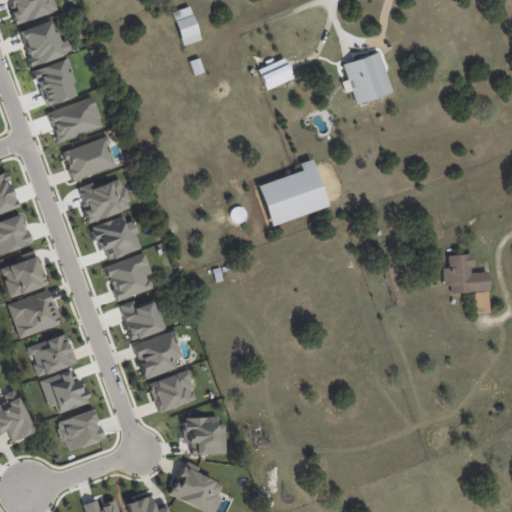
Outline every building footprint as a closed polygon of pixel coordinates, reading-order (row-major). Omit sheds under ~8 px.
[(14,25),(56,10),(52,0),(7,0),(12,11),(9,12),(14,25)] [(171,13),(188,7),(200,41),(182,46),(171,13)] [(70,53),(66,39),(56,41),(50,20),(18,30),(29,65),(70,53)] [(341,63),(345,79),(340,81),(343,93),(350,90),(354,103),(390,93),(378,52),(341,63)] [(256,69),(264,89),(291,78),(282,58),(256,69)] [(30,69),(33,79),(37,78),(43,104),(74,96),(65,60),(30,69)] [(45,110),(53,141),(100,128),(92,98),(45,110)] [(70,181),(114,166),(104,136),(60,151),(70,181)] [(291,217),(270,225),(256,185),(296,171),(293,163),(305,159),(322,206),(291,217)] [(0,212),(16,206),(2,171),(0,172),(0,212)] [(86,223),(129,207),(118,178),(99,185),(97,179),(76,187),(84,209),(81,211),(86,223)] [(0,253),(29,244),(19,214),(0,219),(0,253)] [(107,259),(140,248),(130,221),(124,223),(121,215),(89,226),(98,251),(104,249),(107,259)] [(151,288),(147,274),(150,273),(143,252),(103,266),(115,301),(151,288)] [(446,255),(447,267),(440,267),(441,285),(449,285),(450,293),(473,292),(474,313),(488,313),(486,271),(471,272),(470,253),(446,255)] [(45,285),(35,255),(0,267),(0,273),(8,298),(45,285)] [(212,269),(220,267),(224,280),(216,282),(212,269)] [(17,338),(59,324),(47,289),(5,304),(17,338)] [(117,305),(129,340),(162,329),(152,300),(135,306),(133,300),(117,305)] [(180,356),(171,330),(130,345),(142,379),(175,367),(172,359),(180,356)] [(26,346),(36,376),(74,363),(64,334),(26,346)] [(86,403),(74,368),(37,380),(46,407),(53,405),(56,413),(86,403)] [(156,412),(194,399),(185,370),(146,382),(156,412)] [(0,406),(0,433),(5,431),(10,442),(32,432),(12,389),(0,394),(0,398),(3,405),(0,406)] [(55,419),(63,450),(101,440),(93,410),(55,419)] [(224,453),(223,425),(216,425),(216,416),(181,417),(182,443),(188,443),(189,454),(224,453)] [(198,467),(182,460),(167,495),(206,511),(207,511),(220,484),(195,473),(198,467)] [(125,503),(127,511),(167,511),(165,505),(153,509),(148,495),(125,503)] [(117,511),(114,501),(97,506),(95,500),(81,504),(83,511),(117,511)]
